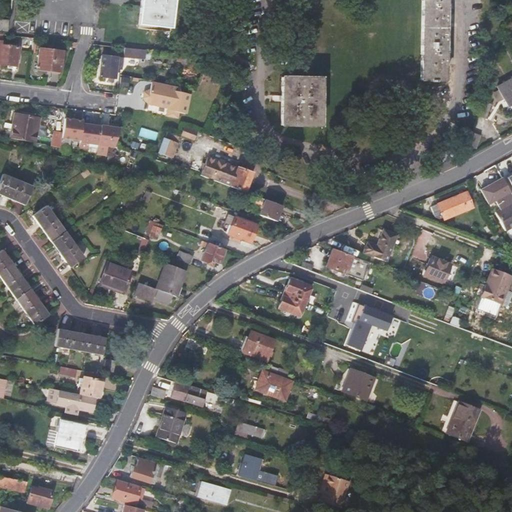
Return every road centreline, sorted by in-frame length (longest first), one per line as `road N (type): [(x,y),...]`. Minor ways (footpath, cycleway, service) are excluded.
road 1 (unknown): [(206,295),(471,400),(488,410),(495,449)]
road 2 (residential): [(421,187),(226,279),(171,330)]
road 3 (residential): [(269,0),(260,88),(270,132),(394,158)]
road 4 (residential): [(0,215),(80,311),(171,330)]
road 5 (residential): [(171,330),(107,458),(68,511)]
road 6 (residential): [(408,155),(448,122),(458,100),(462,0)]
